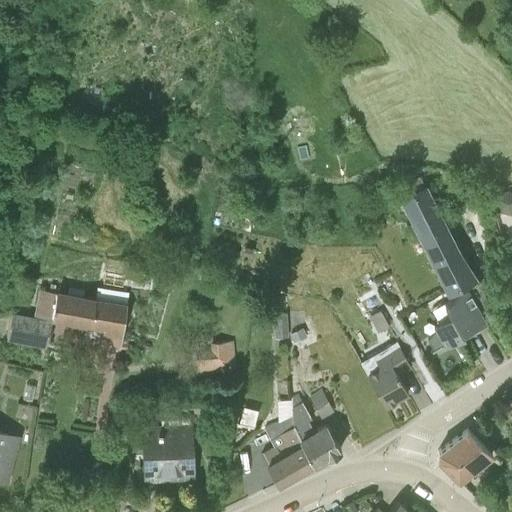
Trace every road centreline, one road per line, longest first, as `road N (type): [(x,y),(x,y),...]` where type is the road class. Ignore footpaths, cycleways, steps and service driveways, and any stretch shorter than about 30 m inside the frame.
road 1 (unclassified): [(403,472),(428,425),(511,370)]
road 2 (unclassified): [(403,472),(357,471),(262,511)]
